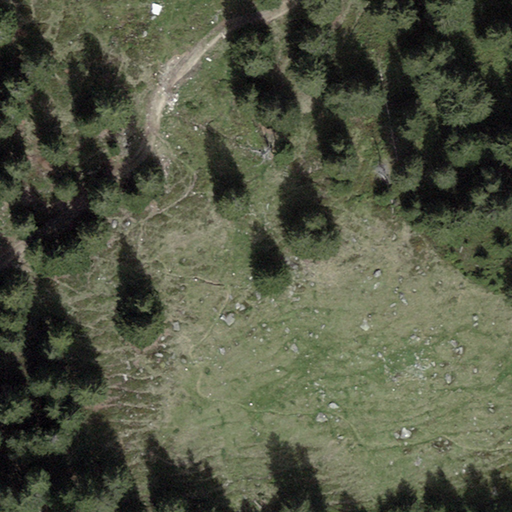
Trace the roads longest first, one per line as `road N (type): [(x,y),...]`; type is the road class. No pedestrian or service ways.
road 1 (track): [(148,120),(122,196),(44,196),(0,225)]
road 2 (track): [(292,0),(273,18),(231,27),(177,67),(148,120)]
